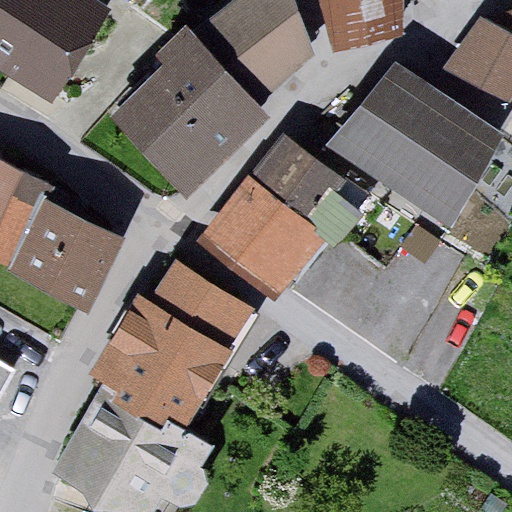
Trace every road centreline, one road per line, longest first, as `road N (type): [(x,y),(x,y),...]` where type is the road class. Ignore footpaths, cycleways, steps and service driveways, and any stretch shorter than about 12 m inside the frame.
road 1 (residential): [(183,235),(511,470)]
road 2 (residential): [(485,0),(423,46),(320,66),(183,235)]
road 3 (residential): [(183,235),(99,324),(12,511)]
road 4 (residential): [(0,106),(183,235)]
